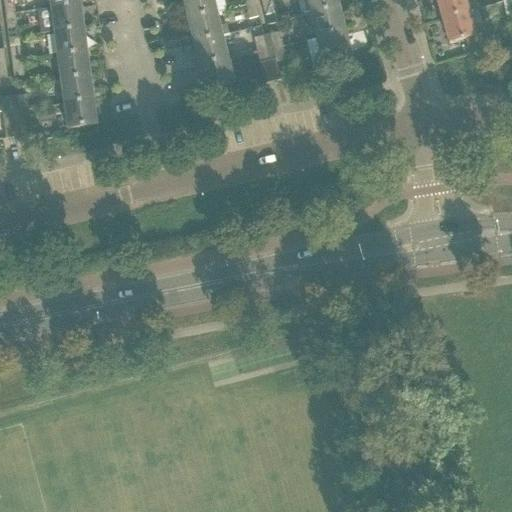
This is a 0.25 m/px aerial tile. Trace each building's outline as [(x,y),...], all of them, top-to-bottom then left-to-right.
[(5,0),(3,0),(5,15),(15,14),(13,0),(5,0)] [(51,0),(52,9),(79,5),(78,0),(51,0)] [(184,0),(189,19),(215,13),(212,0),(184,0)] [(271,0),(266,0),(261,1),(265,15),(274,13),(272,5),(282,3),(280,0),(272,0),(271,0)] [(292,0),(297,18),(312,14),(338,8),(336,0),(292,0)] [(436,0),(442,19),(469,12),(465,0),(436,0)] [(255,3),(245,6),(248,19),(259,17),(255,3)] [(52,9),(56,33),(82,29),(79,5),(52,9)] [(312,14),(318,38),(344,31),(338,8),(312,14)] [(469,12),(442,19),(449,44),(466,40),(470,55),(480,52),(469,12)] [(215,13),(189,19),(195,43),(221,36),(229,35),(226,25),(219,27),(215,13)] [(15,14),(5,15),(7,29),(17,27),(15,14)] [(56,33),(59,56),(86,53),(82,29),(56,33)] [(344,31),(318,38),(323,61),(322,61),(322,62),(351,55),(351,54),(349,54),(344,31)] [(269,35),(272,48),(282,46),(279,33),(269,35)] [(269,35),(263,36),(267,50),(270,64),(276,63),(272,48),(269,35)] [(195,43),(201,66),(227,60),(221,36),(195,43)] [(253,39),(257,53),(267,50),(263,36),(253,39)] [(272,48),(276,63),(286,60),(282,46),(272,48)] [(10,48),(12,63),(19,62),(17,47),(10,48)] [(511,48),(501,50),(502,60),(511,59),(511,48)] [(267,50),(257,53),(264,84),(280,80),(276,63),(270,64),(267,50)] [(59,56),(62,80),(89,77),(86,53),(59,56)] [(238,57),(227,60),(201,66),(206,89),(205,90),(205,91),(244,81),(238,57)] [(19,62),(12,63),(14,77),(21,76),(19,62)] [(62,80),(66,104),(92,101),(89,77),(62,80)] [(16,96),(10,97),(12,112),(15,111),(28,110),(26,95),(16,96)] [(0,99),(2,113),(12,112),(10,97),(0,99)] [(92,101),(66,104),(69,128),(68,128),(68,129),(97,125),(97,124),(96,124),(92,101)] [(19,136),(18,136),(19,143),(33,141),(28,110),(15,111),(19,136)] [(6,138),(18,136),(19,136),(15,111),(12,112),(2,113),(6,138)]
